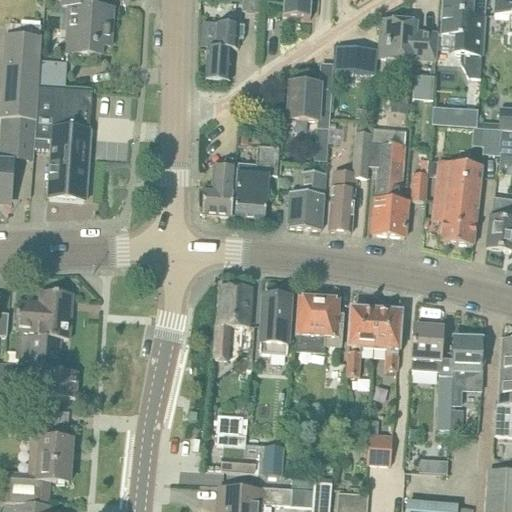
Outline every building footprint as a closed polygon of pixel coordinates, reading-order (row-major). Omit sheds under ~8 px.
[(97,0),(63,0),(63,7),(70,7),(67,55),(101,58),(101,56),(94,56),(95,47),(111,48),(113,9),(97,8),(97,0)] [(243,0),(243,13),(258,13),(259,0),(243,0)] [(310,21),(311,0),(283,0),(282,19),(310,21)] [(443,0),(442,13),(441,37),(455,38),(454,52),(454,56),(461,57),(460,65),(468,80),(480,81),(481,58),(482,58),(483,46),(484,26),(471,26),(473,0),(443,0)] [(511,0),(495,0),(494,17),(509,18),(508,32),(508,36),(511,36),(511,0)] [(435,62),(436,56),(437,36),(415,34),(416,24),(388,22),(388,24),(379,23),(378,43),(377,49),(386,49),(386,61),(413,63),(414,61),(435,62)] [(35,141),(39,91),(41,63),(36,63),(38,40),(39,28),(8,26),(7,38),(4,38),(0,101),(0,121),(2,122),(1,143),(0,154),(0,198),(10,199),(12,165),(11,165),(11,161),(30,162),(31,141),(35,141)] [(207,49),(205,81),(229,83),(231,61),(231,50),(238,51),(238,41),(243,41),(244,27),(230,26),(217,26),(215,50),(207,49)] [(337,49),(335,72),(374,75),(376,52),(337,49)] [(67,65),(41,63),(39,91),(65,93),(67,65)] [(432,103),(434,79),(414,78),(413,102),(432,103)] [(328,131),(331,92),(320,91),(320,87),(290,85),(287,123),(316,125),(316,130),(328,131)] [(65,93),(39,91),(35,141),(52,142),(53,128),(88,131),(89,112),(90,95),(65,93)] [(392,97),(390,114),(406,116),(408,99),(392,97)] [(502,132),(511,132),(511,108),(501,107),(499,126),(478,125),(478,128),(477,130),(502,132)] [(478,125),(479,112),(434,110),(433,127),(477,130),(478,128),(478,125)] [(330,214),(328,234),(351,236),(355,180),(367,181),(368,168),(369,168),(372,131),(373,129),(356,127),(352,175),(334,173),(333,186),(332,191),(330,214)] [(53,128),(52,142),(49,180),(47,200),(85,203),(90,131),(88,131),(53,128)] [(372,131),(369,168),(377,169),(375,201),(400,203),(404,148),(406,134),(372,131)] [(511,132),(502,132),(500,157),(511,157),(511,132)] [(279,151),(278,151),(257,149),(255,168),(237,167),(237,176),(233,219),(265,222),(268,179),(277,179),(279,151)] [(314,153),(314,163),(325,164),(326,154),(314,153)] [(428,164),(427,174),(438,175),(432,223),(443,224),(441,244),(473,248),(482,169),(439,164),(439,165),(433,165),(433,156),(429,156),(429,164),(428,164)] [(425,204),(427,174),(428,164),(428,163),(422,162),(421,176),(413,176),(411,203),(425,204)] [(235,170),(225,169),(213,168),(212,191),(204,190),(202,217),(232,219),(235,170)] [(322,213),(325,178),(302,176),(301,195),(289,194),(288,210),(286,230),(321,233),(322,213)] [(511,194),(508,194),(504,221),(490,219),(489,230),(487,250),(511,252),(511,194)] [(400,203),(375,201),(372,238),(404,240),(407,203),(400,203)] [(249,329),(251,310),(252,290),(220,287),(217,327),(216,327),(214,363),(227,363),(229,328),(249,329)] [(77,374),(58,373),(60,341),(69,342),(72,296),(40,293),(39,305),(17,304),(15,332),(18,333),(16,361),(18,361),(16,396),(75,401),(77,374)] [(292,307),(290,307),(291,299),(263,297),(263,305),(260,305),(257,346),(260,346),(259,355),(287,357),(287,348),(289,348),(292,307)] [(296,337),(296,345),(324,347),(340,349),(341,337),(343,317),(338,317),(339,302),(299,300),(297,320),(296,337)] [(361,350),(374,351),(377,313),(351,311),(348,355),(345,379),(358,380),(361,356),(361,350)] [(401,315),(377,313),(374,351),(386,352),(385,373),(397,374),(401,315)] [(0,399),(11,400),(13,368),(0,367),(0,337),(6,338),(8,316),(0,315),(0,399)] [(441,363),(441,350),(442,330),(414,328),(413,348),(411,372),(438,373),(439,363),(441,363)] [(511,340),(503,340),(499,407),(496,407),(495,438),(511,438),(511,340)] [(485,359),(481,358),(482,342),(453,341),(452,379),(450,405),(450,409),(461,410),(462,394),(482,395),(483,375),(480,375),(480,368),(485,367),(485,359)] [(438,378),(437,405),(450,405),(452,379),(438,378)] [(449,432),(450,415),(450,409),(450,405),(437,405),(436,432),(449,432)] [(223,437),(223,450),(221,474),(257,477),(259,461),(244,460),(247,421),(240,420),(217,419),(215,436),(223,437)] [(17,506),(47,508),(49,483),(69,484),(72,442),(67,441),(68,427),(30,425),(29,440),(40,441),(38,477),(3,474),(1,505),(17,506)] [(368,435),(367,467),(390,468),(391,436),(368,435)] [(264,449),(262,477),(282,478),(283,450),(264,449)] [(511,511),(511,474),(489,473),(486,511),(511,511)] [(293,481),(292,492),(314,494),(315,483),(293,481)] [(313,510),(312,511),(330,511),(332,483),(315,482),(315,483),(314,494),(313,510)] [(220,489),(219,504),(227,505),(226,511),(260,511),(260,507),(313,510),(314,494),(292,492),(261,490),(261,493),(240,491),(220,489)] [(338,496),(337,511),(367,511),(368,498),(338,496)] [(405,511),(456,511),(457,506),(406,502),(405,511)]
